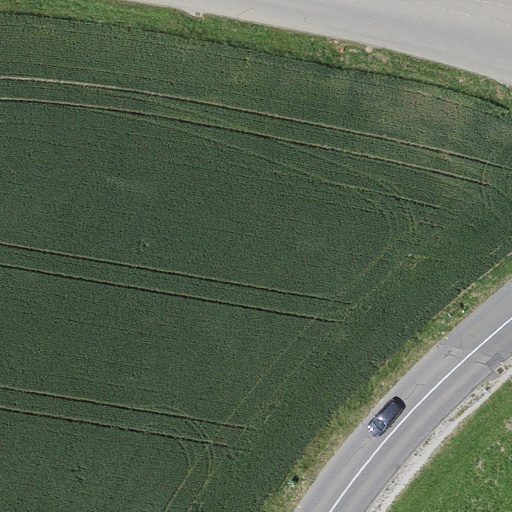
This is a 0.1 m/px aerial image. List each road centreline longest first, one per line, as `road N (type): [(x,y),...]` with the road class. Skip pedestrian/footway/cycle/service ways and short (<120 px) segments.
road 1 (secondary): [(511,323),(398,430),(335,511)]
road 2 (residential): [(511,54),(261,0)]
